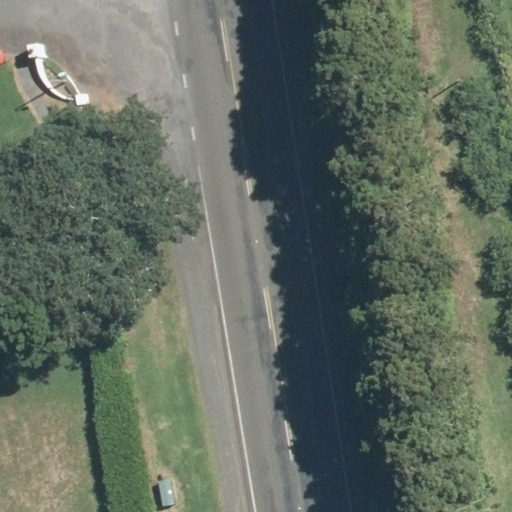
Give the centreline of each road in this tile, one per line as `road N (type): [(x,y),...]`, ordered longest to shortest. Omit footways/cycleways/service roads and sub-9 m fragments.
road 1 (secondary): [(313,511),(238,46)]
road 2 (residential): [(0,61),(238,46)]
